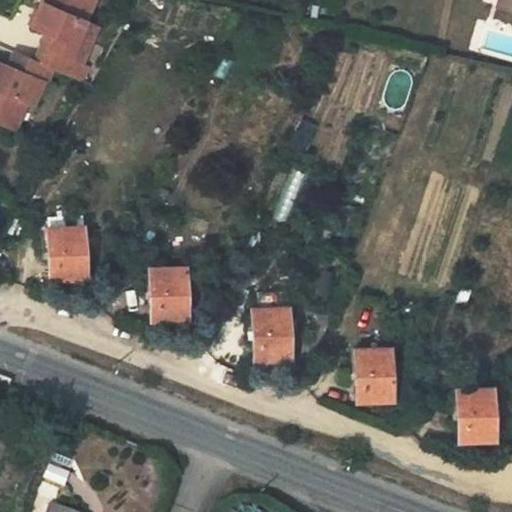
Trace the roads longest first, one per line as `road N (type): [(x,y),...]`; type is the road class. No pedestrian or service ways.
road 1 (residential): [(0,313),(7,306),(499,490)]
road 2 (tertiary): [(215,439),(0,356)]
road 3 (tertiary): [(404,511),(215,439)]
